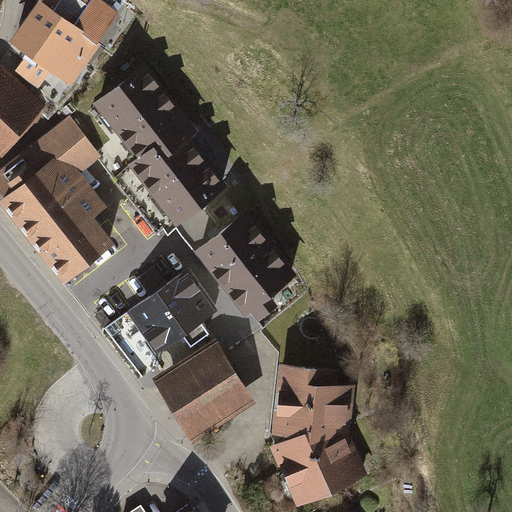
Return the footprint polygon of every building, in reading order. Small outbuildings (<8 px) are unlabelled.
[(100,43),(97,41),(82,30),(83,29),(41,0),(36,0),(8,39),(27,52),(14,70),(38,87),(51,70),(70,84),(100,43)] [(82,30),(97,41),(119,12),(102,0),(41,0),(83,29),(82,30)] [(45,104),(0,60),(0,155),(1,157),(44,112),(40,109),(45,104)] [(144,60),(92,101),(134,156),(127,162),(175,224),(227,184),(189,134),(197,128),(144,60)] [(0,197),(0,204),(61,282),(113,242),(92,215),(106,204),(80,171),(101,155),(69,114),(0,167),(0,191),(3,195),(0,197)] [(246,207),(194,247),(244,313),(250,308),(258,318),(277,303),(270,293),(297,272),(246,207)] [(137,333),(199,290),(186,271),(166,285),(156,271),(142,280),(153,295),(124,315),(137,333)] [(222,322),(199,290),(137,333),(150,352),(182,330),(191,343),(222,322)] [(216,336),(152,376),(192,440),(256,400),(216,336)] [(286,433),(286,436),(269,443),(296,505),(368,473),(350,432),(355,384),(339,383),(340,367),(279,361),(271,431),(286,433)]
